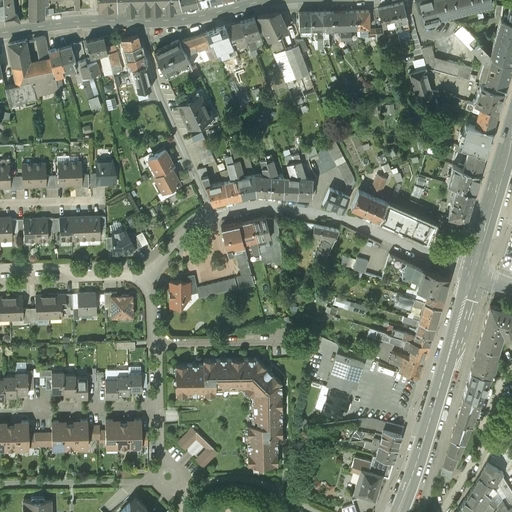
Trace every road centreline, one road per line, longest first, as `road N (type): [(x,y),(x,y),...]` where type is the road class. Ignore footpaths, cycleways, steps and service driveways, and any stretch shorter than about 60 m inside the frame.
road 1 (residential): [(210,212),(251,203),(328,215),(471,272)]
road 2 (primary): [(471,272),(397,511)]
road 3 (residential): [(140,23),(210,212)]
road 4 (residential): [(511,366),(482,427),(479,454),(440,511)]
road 5 (residential): [(0,264),(149,270)]
road 6 (secondary): [(287,0),(140,23)]
road 7 (primary): [(511,135),(471,272)]
road 8 (secondary): [(140,23),(74,23),(0,36)]
road 9 (residential): [(157,343),(293,343)]
